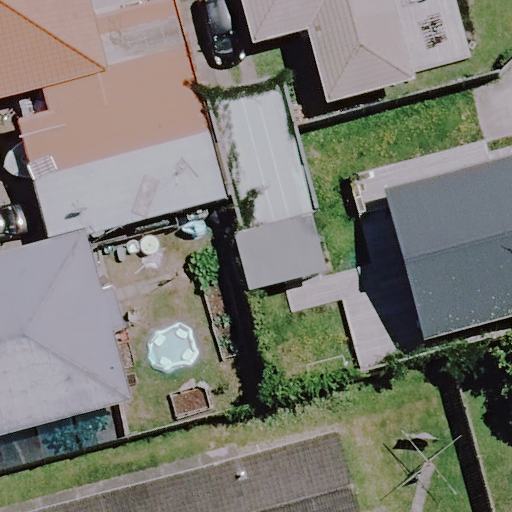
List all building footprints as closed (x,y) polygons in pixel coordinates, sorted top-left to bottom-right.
[(28,174),(200,133),(174,27),(95,46),(83,0),(0,0),(0,97),(9,96),(28,174)] [(235,0),(246,46),(297,35),(315,116),(417,93),(396,0),(235,0)] [(220,218),(240,299),(324,279),(284,113),(200,133),(220,218)] [(42,235),(48,259),(0,270),(0,450),(136,418),(95,248),(220,218),(200,133),(28,174),(42,235)] [(511,330),(511,167),(381,202),(422,355),(511,330)] [(358,511),(338,446),(120,511),(358,511)]
